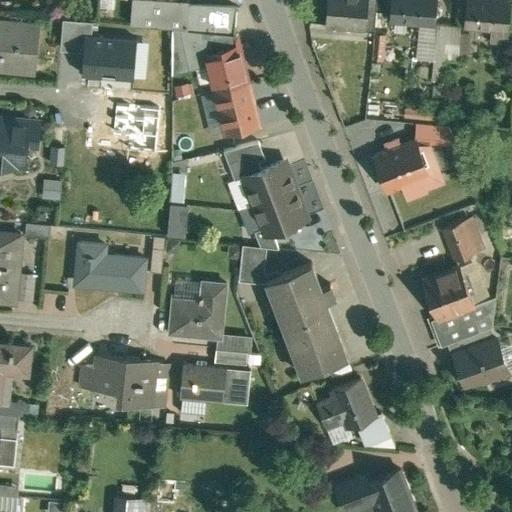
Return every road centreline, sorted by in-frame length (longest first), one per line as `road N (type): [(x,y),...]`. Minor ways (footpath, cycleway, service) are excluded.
road 1 (residential): [(462,511),(267,0)]
road 2 (residential): [(0,319),(132,331)]
